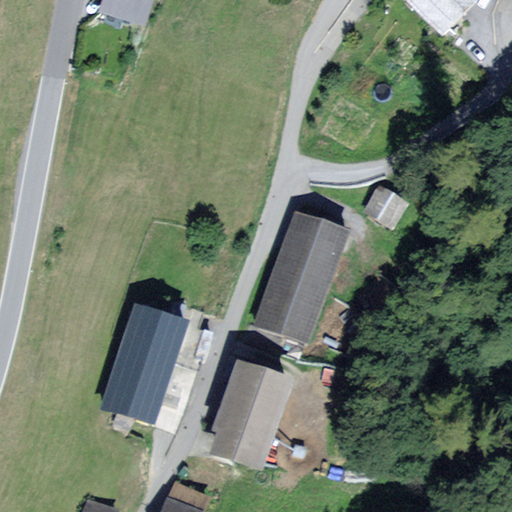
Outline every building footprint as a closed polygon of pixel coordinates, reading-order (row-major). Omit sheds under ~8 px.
[(150,0),(110,0),(106,14),(142,27),(150,0)] [(483,0),(398,0),(439,43),(485,1),(483,0)] [(406,210),(377,191),(358,219),(387,238),(406,210)] [(249,337),(305,357),(347,242),(291,222),(249,337)] [(136,311),(97,416),(150,436),(190,331),(136,311)] [(262,482),(292,392),(235,372),(204,463),(262,482)] [(184,511),(162,503),(158,511),(184,511)]
